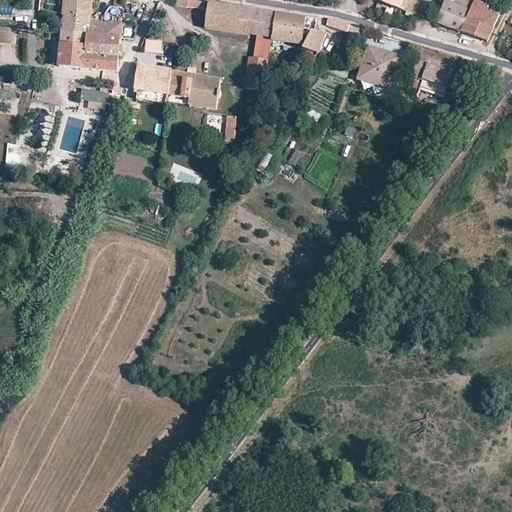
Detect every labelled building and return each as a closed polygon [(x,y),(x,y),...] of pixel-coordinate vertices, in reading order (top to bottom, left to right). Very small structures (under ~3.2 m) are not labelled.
[(90,21),(91,0),(65,0),(64,30),(78,31),(77,35),(120,38),(121,24),(90,21)] [(113,0),(110,13),(119,15),(122,0),(121,0),(113,0)] [(191,0),(177,0),(176,5),(209,10),(207,29),(273,38),(276,14),(191,0)] [(379,0),(419,15),(424,4),(418,0),(379,0)] [(442,11),(438,24),(463,33),(472,12),(453,4),(454,0),(446,0),(446,4),(442,11)] [(472,12),(463,33),(488,43),(501,12),(475,3),(472,12)] [(273,38),(273,41),(301,45),(306,18),(276,14),(273,38)] [(327,22),(327,26),(355,34),(357,27),(329,19),(327,22)] [(357,27),(355,34),(364,37),(367,31),(357,27)] [(120,38),(77,35),(78,31),(64,30),(63,33),(61,66),(118,72),(120,38)] [(161,48),(166,36),(150,31),(146,43),(161,48)] [(313,31),(304,49),(317,53),(326,34),(313,31)] [(389,55),(368,48),(359,77),(375,83),(381,80),(393,83),(398,70),(389,55)] [(415,93),(442,101),(446,89),(443,88),(453,60),(423,49),(420,58),(419,58),(412,77),(420,80),(415,93)] [(250,57),(245,88),(265,92),(271,55),(254,53),(253,58),(250,57)] [(401,59),(389,55),(398,70),(401,59)] [(140,65),(136,89),(171,94),(199,98),(198,104),(217,107),(222,78),(208,76),(208,81),(174,76),(174,71),(140,65)] [(208,81),(208,76),(174,71),(174,76),(208,81)] [(391,90),(393,83),(381,80),(375,83),(359,77),(359,80),(391,90)] [(415,93),(420,80),(412,77),(408,90),(415,93)] [(82,89),(80,100),(107,105),(108,93),(82,89)] [(199,98),(171,94),(170,100),(198,104),(199,98)] [(312,110),(305,113),(321,121),(324,115),(312,110)] [(213,127),(224,129),(225,118),(214,117),(213,127)] [(227,117),(225,142),(234,142),(237,118),(227,117)] [(353,138),(356,129),(347,126),(344,135),(353,138)] [(288,162),(300,168),(308,153),(296,147),(288,162)]
